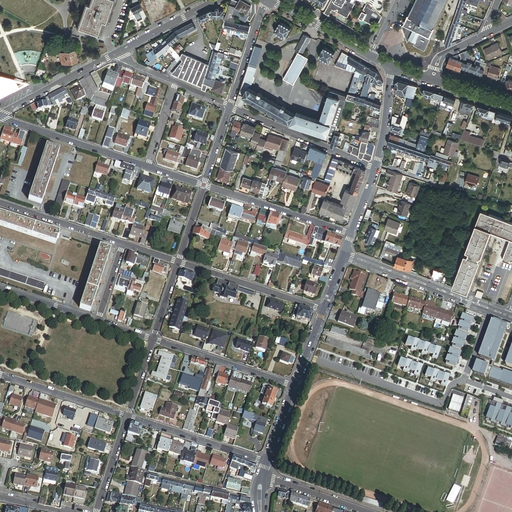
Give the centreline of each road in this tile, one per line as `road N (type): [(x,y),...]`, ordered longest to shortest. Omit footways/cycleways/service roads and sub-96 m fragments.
road 1 (residential): [(464,380),(435,401),(306,356)]
road 2 (residential): [(230,105),(375,168)]
road 3 (residential): [(344,254),(490,308)]
road 4 (residential): [(204,185),(351,234)]
road 5 (residential): [(0,117),(147,166)]
road 6 (residential): [(178,262),(322,310)]
road 7 (residential): [(153,338),(295,385)]
road 8 (residential): [(126,417),(265,463)]
road 9 (residential): [(0,374),(126,417)]
road 10 (tertiary): [(0,113),(113,53)]
road 11 (residential): [(0,202),(121,243)]
